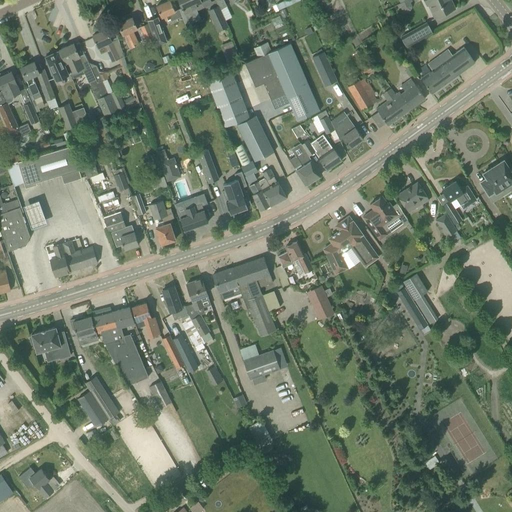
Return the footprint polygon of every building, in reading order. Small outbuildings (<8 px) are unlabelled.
[(161,18),(163,17),(165,21),(171,18),(169,15),(175,12),(169,0),(156,6),(161,18)] [(178,0),(186,15),(211,3),(209,0),(178,0)] [(215,0),(221,10),(228,6),(224,0),(215,0)] [(265,0),(264,4),(267,9),(276,5),(273,0),(265,0)] [(412,6),(410,2),(412,1),(411,0),(405,0),(396,5),(398,8),(400,7),(402,11),(406,12),(410,10),(412,6)] [(423,0),(426,6),(428,6),(433,19),(455,9),(451,0),(423,0)] [(209,11),(218,31),(227,26),(218,6),(209,11)] [(139,44),(133,31),(137,29),(132,17),(126,20),(125,18),(118,21),(119,23),(118,24),(123,36),(124,35),(130,48),(139,44)] [(157,17),(148,20),(155,39),(164,36),(157,17)] [(400,37),(405,47),(432,32),(427,22),(400,37)] [(140,27),(147,43),(154,40),(147,24),(140,27)] [(92,35),(96,44),(101,54),(106,51),(111,62),(118,59),(123,74),(128,72),(123,57),(119,58),(106,29),(92,35)] [(222,44),(224,50),(234,46),(232,40),(222,44)] [(253,48),(257,58),(271,51),(267,42),(253,48)] [(271,51),(257,58),(245,63),(255,87),(263,83),(274,108),(289,102),(297,120),(320,110),(290,43),(271,51)] [(90,68),(84,54),(79,56),(73,44),(59,50),(70,74),(82,69),(88,83),(89,83),(91,86),(97,83),(90,67),(90,68)] [(428,64),(432,70),(421,78),(432,93),(475,62),(463,47),(452,55),(448,49),(428,64)] [(68,74),(58,51),(57,51),(56,50),(55,50),(51,52),(50,53),(51,54),(45,56),(56,80),(68,74)] [(312,57),(325,86),(336,81),(323,52),(312,57)] [(26,90),(30,102),(31,101),(36,112),(39,111),(34,100),(41,97),(32,77),(39,74),(34,62),(20,68),(28,85),(26,90)] [(360,67),(364,75),(375,70),(371,62),(360,67)] [(403,65),(409,77),(415,74),(410,62),(403,65)] [(97,83),(91,86),(105,117),(118,111),(125,108),(117,90),(108,94),(102,81),(103,81),(95,65),(90,67),(97,83)] [(3,73),(3,75),(0,76),(0,84),(3,90),(1,91),(6,103),(10,102),(11,100),(12,98),(12,96),(12,95),(20,92),(11,72),(10,72),(9,71),(3,73)] [(236,123),(236,124),(250,118),(232,71),(206,80),(224,127),(236,123)] [(349,85),(347,87),(361,111),(373,104),(373,103),(377,101),(374,95),(375,94),(368,82),(366,83),(363,78),(359,80),(356,74),(346,80),(349,85)] [(371,116),(373,119),(379,127),(386,123),(388,125),(425,98),(410,78),(400,85),(404,91),(400,94),(399,91),(375,109),(377,112),(371,116)] [(40,85),(49,110),(58,106),(49,82),(40,85)] [(124,101),(127,106),(136,100),(133,95),(124,101)] [(31,101),(30,102),(22,105),(31,124),(39,121),(35,112),(36,112),(31,101)] [(58,107),(66,130),(77,126),(69,103),(58,107)] [(0,107),(0,112),(10,135),(20,130),(8,104),(0,107)] [(129,113),(131,117),(142,113),(140,108),(129,113)] [(319,119),(318,120),(326,134),(334,130),(327,116),(328,116),(325,110),(317,115),(319,119)] [(256,115),(250,118),(236,124),(255,161),(273,152),(267,139),(256,115)] [(348,117),(334,128),(340,140),(343,138),(344,140),(350,148),(351,148),(353,149),(356,146),(356,144),(363,139),(357,131),(355,127),(348,117)] [(300,125),(291,129),(297,138),(305,132),(300,125)] [(301,145),(306,153),(308,156),(314,152),(319,158),(318,158),(327,170),(342,160),(333,147),(332,148),(323,135),(310,144),(308,141),(301,145)] [(51,144),(53,150),(73,145),(71,139),(51,144)] [(48,141),(40,143),(42,150),(51,147),(48,141)] [(6,165),(14,186),(24,183),(25,188),(37,184),(36,182),(61,175),(63,183),(81,178),(71,145),(17,162),(6,165)] [(207,149),(197,153),(208,183),(219,179),(218,178),(207,150),(208,150),(207,149)] [(305,185),(321,174),(312,160),(311,160),(308,156),(306,153),(298,159),(296,155),(289,160),(305,185)] [(4,154),(5,163),(12,162),(12,154),(4,154)] [(148,157),(150,163),(156,160),(154,154),(148,157)] [(91,155),(80,159),(86,178),(90,177),(98,174),(91,155)] [(497,163),(498,163),(497,162),(492,165),(493,166),(482,173),(483,174),(486,178),(480,182),(491,199),(497,195),(496,193),(507,186),(510,190),(511,191),(511,174),(509,170),(511,169),(508,165),(507,166),(503,161),(504,161),(503,160),(498,164),(497,163)] [(240,167),(246,178),(258,172),(252,161),(240,167)] [(252,195),(256,202),(260,211),(286,197),(278,181),(277,182),(270,169),(262,173),(264,178),(248,186),(253,195),(252,195)] [(225,190),(222,191),(230,214),(231,214),(247,208),(246,206),(250,204),(251,204),(247,194),(246,195),(243,187),(247,186),(241,171),(234,174),(236,180),(223,184),(223,185),(225,190)] [(113,175),(119,191),(129,188),(123,172),(113,175)] [(98,174),(90,177),(92,183),(104,179),(102,173),(98,174)] [(167,187),(165,181),(164,177),(153,180),(156,190),(167,187)] [(449,201),(442,205),(454,225),(462,220),(450,201),(455,198),(462,209),(477,200),(467,185),(460,189),(455,181),(448,186),(446,185),(443,187),(443,189),(442,190),(447,198),(449,201)] [(397,195),(408,213),(429,200),(417,182),(397,195)] [(113,190),(98,196),(99,201),(115,195),(113,190)] [(131,196),(138,215),(146,212),(139,193),(131,196)] [(39,196),(24,202),(33,225),(48,219),(39,196)] [(363,217),(379,240),(387,234),(381,226),(397,215),(403,222),(402,223),(407,220),(397,203),(392,206),(389,202),(387,203),(382,196),(370,204),(373,209),(363,217)] [(4,204),(7,210),(19,206),(17,199),(4,204)] [(148,205),(153,220),(154,220),(156,227),(155,227),(161,244),(175,240),(170,224),(172,223),(171,219),(174,218),(170,208),(165,209),(162,200),(148,205)] [(183,201),(174,204),(178,215),(180,221),(184,231),(193,227),(193,228),(199,225),(208,222),(204,210),(203,210),(201,203),(185,209),(183,201)] [(0,213),(0,230),(7,252),(25,245),(30,236),(20,207),(0,213)] [(120,211),(103,217),(109,234),(111,233),(116,245),(122,243),(124,249),(138,244),(135,235),(134,231),(133,232),(131,227),(126,229),(120,211)] [(435,220),(450,243),(460,237),(445,213),(435,220)] [(332,243),(324,249),(335,272),(345,267),(342,261),(343,260),(341,257),(340,258),(337,252),(350,242),(367,266),(378,257),(353,221),(352,221),(349,216),(336,226),(339,231),(329,238),(332,243)] [(52,246),(55,257),(49,259),(55,276),(97,263),(92,246),(89,247),(88,245),(81,247),(82,249),(75,251),(71,240),(52,246)] [(288,252),(278,257),(282,266),(283,268),(293,263),(299,276),(313,269),(305,254),(304,254),(297,241),(293,243),(291,242),(289,243),(289,245),(285,247),(288,252)] [(259,288),(273,283),(264,257),(213,275),(222,300),(241,294),(246,309),(249,308),(260,336),(276,330),(269,311),(262,295),(259,288)] [(0,292),(11,290),(5,269),(0,270),(0,292)] [(423,294),(427,291),(416,273),(402,281),(429,324),(437,319),(423,294)] [(207,295),(201,278),(186,284),(192,300),(191,300),(194,310),(203,307),(200,298),(207,295)] [(306,292),(318,320),(333,312),(321,285),(306,292)] [(162,290),(170,313),(171,313),(174,320),(188,315),(185,305),(180,307),(173,286),(162,290)] [(404,287),(396,292),(420,329),(427,324),(404,287)] [(151,318),(146,302),(132,307),(138,328),(145,325),(149,337),(159,334),(154,318),(151,318)] [(123,336),(121,327),(134,324),(129,307),(93,317),(97,333),(101,333),(104,344),(105,344),(106,349),(115,364),(118,363),(125,381),(128,385),(148,377),(130,334),(123,336)] [(346,317),(355,320),(358,312),(350,308),(346,317)] [(212,339),(208,332),(210,331),(200,314),(191,319),(204,343),(212,339)] [(70,320),(73,329),(74,329),(77,337),(89,333),(91,339),(97,337),(97,336),(94,326),(91,316),(84,318),(79,319),(79,318),(70,320)] [(32,336),(29,337),(31,344),(34,344),(36,352),(36,353),(51,348),(53,353),(57,352),(59,358),(70,355),(66,341),(60,343),(55,327),(32,334),(31,334),(32,336)] [(169,335),(183,364),(184,364),(186,369),(191,366),(182,348),(184,347),(174,327),(167,330),(169,335)] [(176,368),(183,364),(169,335),(161,339),(176,368)] [(239,349),(250,380),(280,369),(273,349),(258,355),(254,344),(239,349)] [(38,354),(41,362),(48,360),(45,351),(38,354)] [(163,371),(160,365),(154,368),(157,374),(163,371)] [(212,368),(205,370),(212,386),(218,383),(212,368)] [(90,390),(89,391),(108,419),(118,412),(95,376),(85,383),(90,390)] [(148,387),(159,408),(171,402),(160,381),(148,387)] [(108,419),(89,391),(78,398),(96,427),(108,419)] [(233,398),(237,407),(246,404),(242,394),(233,398)] [(137,402),(132,405),(136,412),(141,409),(137,402)] [(265,420),(252,425),(262,446),(274,440),(265,420)] [(114,430),(109,433),(114,440),(118,437),(114,430)] [(269,462),(277,462),(278,453),(269,453),(269,462)] [(26,504),(31,511),(47,498),(45,497),(53,491),(46,482),(49,479),(41,469),(29,478),(38,489),(33,492),(36,496),(26,504)] [(0,501),(13,493),(0,473),(0,501)]
